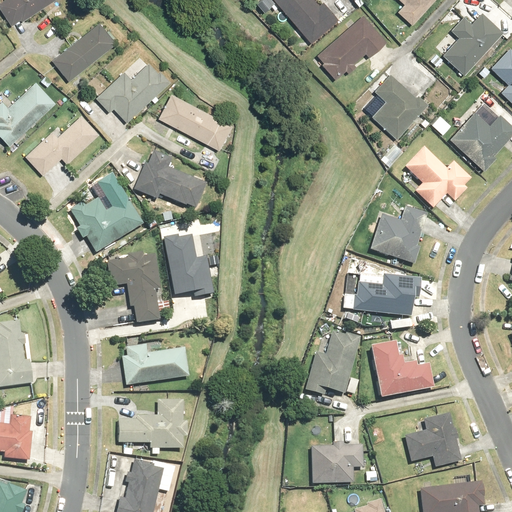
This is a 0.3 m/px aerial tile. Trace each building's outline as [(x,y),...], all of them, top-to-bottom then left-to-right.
[(51,0),(1,0),(0,1),(0,10),(10,25),(18,19),(20,21),(51,0)] [(264,0),(256,0),(253,3),(262,13),(270,7),(264,0)] [(271,0),(309,43),(336,20),(320,2),(316,6),(311,0),(271,0)] [(409,24),(432,0),(397,0),(402,4),(395,11),(409,24)] [(385,43),(360,14),(314,55),(321,63),(318,65),(333,81),(344,71),(347,74),(355,68),(351,64),(363,53),(368,58),(385,43)] [(462,76),(501,33),(479,14),(470,24),(461,16),(448,30),(457,38),(440,56),(462,76)] [(66,81),(113,43),(96,22),(49,60),(66,81)] [(511,53),(507,49),(488,69),(505,85),(499,92),(511,104),(511,53)] [(111,109),(124,122),(167,82),(157,71),(155,73),(146,63),(129,79),(122,71),(93,98),(107,113),(111,109)] [(394,140),(425,104),(389,72),(373,91),(384,100),(369,117),(394,140)] [(0,139),(7,147),(53,103),(33,82),(6,108),(0,102),(0,101),(0,139)] [(172,94),(158,119),(216,151),(230,125),(172,94)] [(473,112),(448,139),(482,171),(495,158),(492,155),(511,134),(511,128),(497,114),(486,125),(473,112)] [(65,164),(96,134),(78,115),(55,137),(50,131),(23,157),(41,176),(59,158),(65,164)] [(394,143),(377,159),(386,168),(403,153),(394,143)] [(420,184),(412,191),(430,209),(445,194),(452,201),(465,188),(462,186),(469,179),(452,162),(444,169),(421,147),(402,166),(420,184)] [(143,164),(133,190),(156,199),(157,195),(193,209),(203,182),(166,168),(170,158),(150,150),(145,164),(143,164)] [(84,237),(94,252),(142,223),(126,197),(104,211),(96,198),(83,206),(81,202),(68,210),(78,226),(74,229),(80,239),(84,237)] [(379,215),(368,249),(413,264),(418,247),(415,246),(426,212),(403,205),(398,221),(379,215)] [(176,234),(161,237),(172,295),(200,290),(201,296),(211,294),(204,256),(195,258),(190,234),(176,237),(176,234)] [(126,258),(105,260),(108,286),(124,284),(127,306),(132,306),(134,324),(157,321),(152,289),(157,288),(153,254),(141,256),(140,251),(125,253),(126,258)] [(351,296),(350,312),(410,317),(410,307),(417,308),(419,278),(380,275),(380,286),(355,284),(354,297),(351,296)] [(393,316),(370,314),(369,324),(392,326),(393,316)] [(0,387),(31,383),(28,358),(23,359),(21,345),(25,345),(23,333),(20,334),(18,319),(0,321),(0,387)] [(343,392),(359,334),(344,329),(343,332),(330,328),(323,351),(313,348),(302,387),(323,394),(325,387),(343,392)] [(395,336),(368,341),(378,394),(433,383),(429,360),(415,362),(414,357),(403,359),(401,351),(397,351),(395,336)] [(120,355),(124,385),(187,376),(183,347),(145,352),(144,344),(123,347),(124,355),(120,355)] [(116,419),(116,442),(148,443),(148,448),(180,449),(180,437),(185,438),(185,422),(181,422),(181,399),(155,398),(155,416),(134,416),(134,419),(116,419)] [(425,427),(403,433),(410,459),(431,454),(434,465),(460,458),(455,437),(457,436),(455,426),(452,427),(448,411),(422,417),(425,427)] [(0,423),(0,451),(4,452),(3,458),(28,461),(31,431),(28,431),(30,418),(10,415),(9,424),(0,423)] [(331,443),(309,444),(310,482),(351,481),(351,465),(362,464),(361,442),(342,443),(342,439),(331,439),(331,443)] [(151,511),(161,468),(151,466),(152,464),(132,460),(129,473),(125,472),(123,481),(127,482),(123,498),(117,497),(114,511),(151,511)] [(376,472),(363,471),(363,481),(376,481),(376,472)] [(481,479),(418,486),(420,511),(478,511),(477,505),(483,504),(481,479)] [(5,486),(0,484),(0,511),(22,511),(24,506),(21,504),(26,490),(7,483),(5,486)] [(384,511),(380,495),(363,499),(364,504),(352,507),(352,511),(384,511)]
